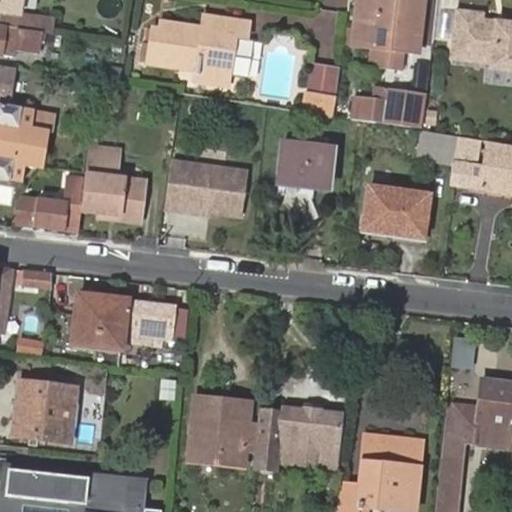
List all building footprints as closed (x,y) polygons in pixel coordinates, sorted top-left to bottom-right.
[(0,0),(0,9),(1,10),(20,12),(21,0),(0,0)] [(356,0),(351,44),(417,52),(422,0),(356,0)] [(511,22),(511,23),(511,29),(497,27),(498,21),(481,18),(482,12),(459,9),(452,57),(491,62),(490,68),(511,71),(511,22)] [(20,12),(1,10),(0,16),(0,26),(53,34),(55,17),(20,12)] [(202,17),(200,29),(200,33),(208,34),(209,18),(202,17)] [(163,32),(157,31),(151,31),(146,65),(195,71),(229,76),(234,39),(245,41),(248,24),(209,18),(208,34),(200,33),(200,29),(163,24),(163,32)] [(0,28),(0,55),(13,58),(17,32),(0,28)] [(245,41),(234,39),(229,76),(246,79),(251,41),(245,41)] [(338,67),(310,63),(306,93),(335,97),(338,67)] [(346,63),(342,100),(353,102),(351,118),(419,127),(424,92),(385,87),(383,96),(354,92),(357,65),(346,63)] [(12,70),(0,67),(0,100),(7,102),(12,70)] [(228,88),(229,76),(195,71),(192,82),(228,88)] [(335,97),(306,93),(303,113),(332,118),(335,97)] [(0,179),(22,182),(24,165),(36,168),(41,131),(52,132),(54,116),(0,107),(0,179)] [(420,134),(416,157),(453,163),(456,140),(420,134)] [(511,150),(481,146),(478,168),(469,167),(473,141),(459,139),(451,186),(511,192),(511,150)] [(278,183),(314,188),(328,189),(334,148),(283,143),(278,183)] [(88,146),(85,178),(81,210),(101,212),(118,214),(117,219),(141,221),(145,181),(112,177),(113,166),(117,166),(119,149),(88,146)] [(245,176),(168,165),(162,206),(239,217),(245,176)] [(85,178),(67,176),(64,202),(35,199),(32,224),(79,230),(81,210),(85,178)] [(0,182),(0,202),(11,204),(14,184),(0,182)] [(313,199),(314,188),(278,183),(276,194),(313,199)] [(368,187),(362,231),(422,238),(428,195),(368,187)] [(14,204),(13,222),(32,224),(35,199),(20,197),(14,204)] [(0,268),(0,334),(11,336),(12,333),(20,334),(21,319),(7,317),(11,269),(0,268)] [(50,274),(24,271),(22,288),(48,291),(50,274)] [(125,304),(78,299),(73,345),(122,351),(125,304)] [(188,311),(125,304),(123,337),(154,340),(153,348),(172,350),(173,342),(185,343),(188,311)] [(480,344),(461,342),(458,366),(477,369),(480,344)] [(453,406),(448,453),(458,454),(464,455),(465,455),(467,441),(511,445),(511,384),(483,380),(479,409),(453,406)] [(75,390),(18,384),(12,437),(69,443),(70,429),(73,429),(76,405),(73,404),(75,390)] [(255,452),(258,425),(244,423),(246,404),(200,399),(192,461),(239,465),(241,450),(255,452)] [(340,414),(283,408),(281,423),(258,421),(258,425),(255,452),(254,467),(276,469),(277,463),(334,470),(340,414)] [(260,412),(258,421),(281,423),(282,413),(260,412)] [(422,449),(423,441),(366,434),(365,442),(422,449)] [(340,482),(337,511),(355,511),(356,506),(410,511),(413,511),(422,449),(365,442),(359,484),(340,482)] [(448,453),(440,511),(458,511),(464,455),(448,453)] [(6,486),(18,488),(17,494),(86,501),(85,511),(87,511),(147,511),(148,507),(131,506),(133,485),(89,480),(89,475),(8,466),(6,486)] [(89,475),(89,480),(133,485),(131,506),(148,507),(150,489),(146,488),(146,481),(89,475)] [(18,488),(6,486),(4,501),(18,503),(16,511),(87,511),(85,511),(86,501),(17,494),(18,488)] [(3,511),(16,511),(18,503),(4,501),(3,511)]
